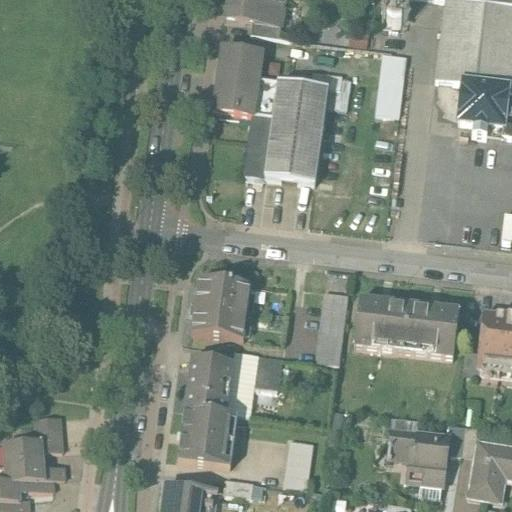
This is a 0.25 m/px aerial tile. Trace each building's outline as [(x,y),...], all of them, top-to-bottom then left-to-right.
[(229,0),(225,28),(253,31),(280,36),(285,0),(229,0)] [(511,0),(307,0),(372,9),(372,0),(386,0),(386,1),(443,9),(433,87),(462,91),(506,96),(511,97),(511,0)] [(424,14),(421,14),(417,16),(414,19),(412,24),(412,29),(415,35),(419,38),(424,39),(430,37),(435,33),(437,27),(435,21),(432,17),(429,15),(424,14)] [(280,36),(253,31),(251,42),(279,46),(280,36)] [(222,55),(213,116),(252,122),(257,86),(261,60),(222,55)] [(380,61),(377,86),(403,89),(406,64),(380,61)] [(257,86),(252,122),(244,183),(313,192),(326,96),(257,86)] [(506,96),(462,91),(457,128),(501,133),(506,96)] [(437,165),(450,167),(453,140),(440,138),(437,165)] [(511,244),(511,220),(507,220),(503,243),(511,244)] [(198,285),(191,340),(243,346),(250,292),(198,285)] [(348,302),(324,299),(314,370),(338,373),(348,302)] [(360,304),(354,353),(403,360),(409,310),(360,304)] [(409,310),(403,360),(453,366),(459,316),(409,310)] [(511,323),(484,320),(477,375),(511,379),(511,323)] [(281,365),(257,362),(253,396),(277,399),(281,365)] [(191,365),(184,416),(226,422),(232,371),(191,365)] [(184,416),(178,466),(225,473),(232,423),(226,422),(184,416)] [(34,437),(60,435),(59,423),(33,425),(34,437)] [(465,434),(448,433),(447,442),(448,442),(446,461),(460,463),(461,459),(465,434)] [(478,448),(480,437),(465,434),(461,459),(476,462),(478,448)] [(3,470),(43,467),(42,460),(62,458),(60,435),(34,437),(34,447),(2,450),(3,470)] [(447,442),(390,436),(387,465),(390,466),(391,459),(409,461),(408,468),(407,482),(422,483),(421,492),(442,494),(446,461),(448,442),(447,442)] [(312,449),(289,446),(283,494),(307,496),(312,449)] [(511,454),(478,448),(476,462),(469,502),(500,508),(506,477),(511,478),(511,454)] [(391,459),(390,466),(408,468),(409,461),(391,459)] [(5,489),(52,486),(52,487),(64,486),(63,473),(43,474),(43,467),(3,470),(5,488),(5,489)] [(52,487),(52,486),(5,489),(5,488),(0,488),(0,508),(19,507),(19,500),(53,497),(52,487)] [(254,490),(226,486),(224,503),(252,506),(254,490)] [(210,511),(213,500),(170,494),(167,511),(210,511)]
